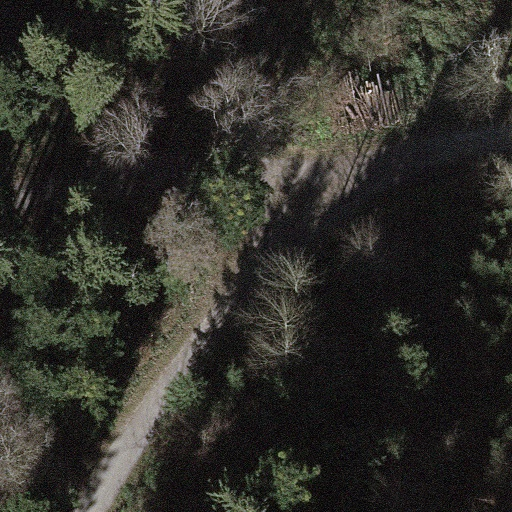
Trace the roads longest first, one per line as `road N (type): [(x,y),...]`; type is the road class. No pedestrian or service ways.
road 1 (track): [(347,172),(219,319),(92,511)]
road 2 (track): [(0,198),(347,172)]
road 3 (track): [(347,172),(511,140)]
